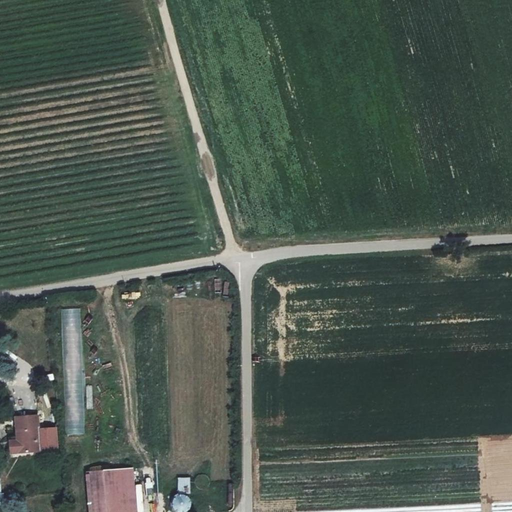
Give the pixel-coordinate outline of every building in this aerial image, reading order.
[(202,293),(204,469),(225,469),(223,293),(202,293)] [(171,300),(171,361),(193,361),(192,299),(171,300)] [(133,381),(132,301),(114,301),(114,381),(133,381)] [(164,370),(163,301),(145,301),(145,355),(158,355),(158,370),(164,370)] [(79,308),(59,309),(65,435),(85,434),(79,308)] [(114,385),(115,447),(137,446),(136,385),(114,385)] [(326,405),(323,391),(312,393),(315,407),(326,405)] [(38,420),(17,422),(19,457),(40,456),(38,420)] [(170,470),(193,470),(193,421),(170,422),(170,470)] [(134,511),(132,468),(94,470),(97,511),(134,511)] [(189,494),(189,478),(177,478),(177,494),(189,494)] [(174,494),(171,511),(172,511),(188,511),(191,497),(174,494)]
